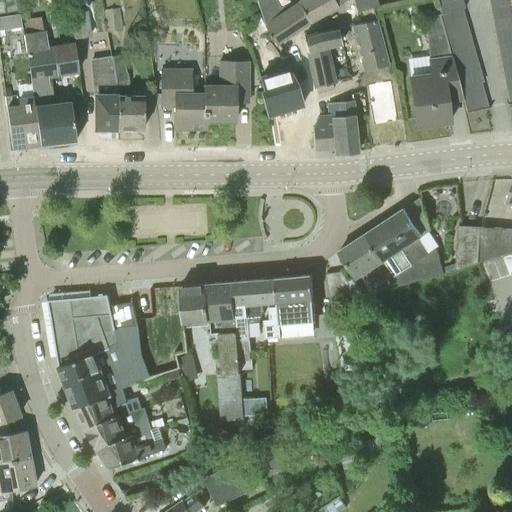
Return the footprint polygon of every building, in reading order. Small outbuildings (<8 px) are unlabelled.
[(0,0),(0,13),(18,11),(16,0),(0,0)] [(309,22),(299,3),(287,11),(284,6),(280,9),(274,0),(257,0),(259,5),(264,24),(276,43),(309,21),(309,22)] [(345,0),(298,0),(300,2),(299,3),(309,22),(345,0)] [(377,0),(355,0),(359,10),(379,5),(377,0)] [(437,0),(442,13),(442,15),(453,11),(450,0),(437,0)] [(450,0),(453,11),(462,8),(465,7),(462,0),(450,0)] [(511,16),(511,4),(491,8),(494,20),(511,16)] [(105,9),(107,29),(119,28),(117,8),(105,9)] [(453,11),(442,15),(445,26),(466,20),(462,8),(453,11)] [(83,13),(72,15),(76,40),(88,38),(83,13)] [(445,26),(442,15),(442,13),(424,18),(430,60),(429,60),(431,73),(410,76),(416,126),(450,121),(446,87),(460,85),(457,75),(454,62),(451,50),(448,38),(445,26)] [(5,32),(22,29),(19,15),(2,18),(5,32)] [(511,28),(511,16),(494,20),(496,31),(511,28)] [(354,24),(365,70),(387,65),(376,19),(354,24)] [(469,32),(466,20),(445,26),(448,38),(469,32)] [(314,87),(334,82),(327,46),(342,43),(339,28),(319,31),(304,36),(308,51),(306,52),(314,87)] [(511,28),(496,31),(498,43),(511,40),(511,28)] [(79,70),(74,42),(49,46),(46,30),(24,33),(33,91),(50,89),(48,77),(58,76),(58,74),(79,70)] [(473,45),(469,32),(448,38),(451,50),(473,45)] [(511,52),(511,40),(498,43),(501,55),(511,52)] [(476,57),(473,45),(451,50),(454,62),(476,57)] [(511,52),(501,55),(503,67),(511,65),(511,52)] [(118,128),(144,128),(144,94),(128,94),(129,91),(123,54),(111,56),(118,94),(118,128)] [(96,128),(118,128),(118,94),(111,56),(94,59),(97,95),(96,95),(96,128)] [(480,69),(476,57),(454,62),(457,75),(480,69)] [(205,121),(235,121),(236,91),(249,91),(249,62),(220,61),(220,85),(205,84),(205,93),(205,121)] [(335,66),(338,78),(350,76),(347,63),(335,66)] [(511,77),(511,65),(503,67),(505,78),(511,77)] [(205,93),(191,92),(191,69),(162,68),(162,99),(175,99),(175,128),(205,129),(205,121),(205,93)] [(263,111),(304,103),(297,80),(290,68),(260,78),(263,91),(259,92),(263,111)] [(457,75),(460,85),(460,86),(481,82),(483,81),(480,69),(457,75)] [(481,82),(460,86),(464,99),(485,95),(481,82)] [(33,95),(20,97),(20,95),(6,96),(12,147),(40,144),(36,107),(35,107),(33,95)] [(485,95),(464,99),(467,112),(488,108),(485,95)] [(337,153),(358,151),(354,114),(353,114),(352,100),(337,102),(329,103),(328,103),(328,104),(329,117),(317,118),(317,119),(314,126),(313,126),(314,149),(336,147),(337,153)] [(40,144),(76,140),(72,102),(36,107),(40,144)] [(511,252),(511,187),(507,202),(511,203),(511,229),(480,227),(478,263),(510,252),(511,252)] [(430,252),(419,236),(431,229),(421,198),(405,208),(366,233),(384,260),(401,285),(423,279),(445,274),(437,248),(434,250),(430,252)] [(478,263),(480,227),(459,225),(456,270),(478,263)] [(357,278),(384,260),(366,233),(340,251),(357,278)] [(351,301),(365,297),(353,278),(349,281),(342,271),(327,273),(331,306),(351,301)] [(277,301),(278,307),(269,307),(270,319),(264,320),(265,338),(281,337),(280,325),(315,322),(315,316),(313,298),(314,298),(312,275),(275,278),(277,301)] [(239,353),(240,361),(252,360),(251,351),(248,322),(259,322),(263,312),(262,302),(277,301),(275,278),(233,281),(237,317),(238,332),(239,353)] [(237,317),(233,281),(207,283),(210,320),(222,319),(224,333),(238,332),(237,317)] [(181,286),(184,322),(210,320),(207,283),(181,286)] [(60,366),(60,367),(98,353),(111,348),(92,296),(49,300),(60,366)] [(222,374),(240,373),(240,361),(239,353),(238,332),(224,333),(219,333),(222,374)] [(108,395),(137,381),(129,360),(102,370),(98,353),(60,367),(75,406),(108,395)] [(193,354),(181,357),(184,371),(196,368),(193,354)] [(252,360),(240,361),(240,367),(240,370),(252,369),(252,360)] [(170,379),(179,377),(178,369),(168,371),(170,379)] [(243,420),(240,373),(222,374),(215,375),(220,422),(243,420)] [(325,379),(326,392),(343,390),(342,378),(325,379)] [(10,389),(0,393),(0,433),(25,429),(10,389)] [(112,406),(108,395),(75,406),(76,407),(85,428),(119,416),(141,409),(138,398),(112,406)] [(243,399),(244,416),(268,414),(267,398),(243,399)] [(152,429),(165,425),(163,418),(151,423),(146,408),(141,409),(119,416),(85,428),(98,446),(132,435),(152,429)] [(0,462),(30,457),(25,429),(0,433),(0,462)] [(162,438),(156,440),(152,429),(132,435),(98,446),(112,466),(166,449),(162,438)] [(35,485),(30,458),(30,457),(0,462),(0,501),(13,498),(11,489),(35,485)] [(217,506),(250,491),(237,463),(204,478),(217,506)] [(197,511),(205,506),(196,493),(185,500),(184,500),(165,511),(197,511)]
